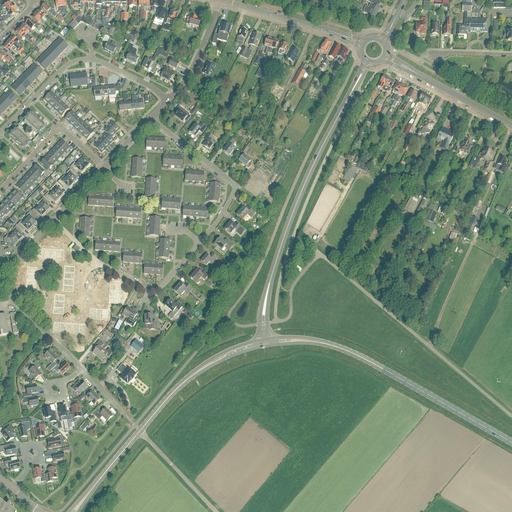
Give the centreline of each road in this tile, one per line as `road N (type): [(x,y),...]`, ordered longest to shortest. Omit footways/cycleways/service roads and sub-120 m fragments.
road 1 (unclassified): [(511,416),(308,244)]
road 2 (secondary): [(511,443),(320,343)]
road 3 (secondary): [(269,283),(294,207),(351,91)]
road 4 (residential): [(0,132),(76,61),(104,63),(167,101)]
road 5 (track): [(428,346),(485,207)]
road 6 (residential): [(103,168),(59,126),(0,190)]
road 7 (residential): [(97,262),(156,289),(199,243)]
